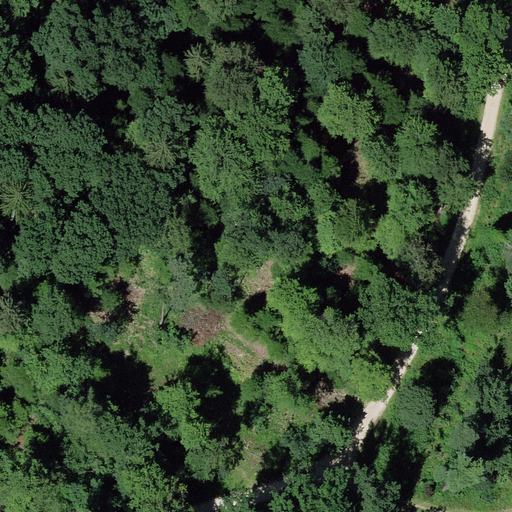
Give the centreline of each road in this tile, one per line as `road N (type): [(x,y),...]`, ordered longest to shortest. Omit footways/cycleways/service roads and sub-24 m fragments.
road 1 (track): [(511,24),(468,210),(431,311),(367,428),(333,467),(198,511)]
road 2 (track): [(467,511),(383,501),(333,467)]
